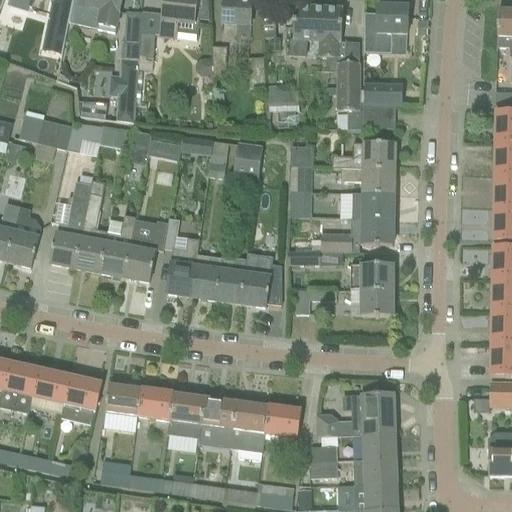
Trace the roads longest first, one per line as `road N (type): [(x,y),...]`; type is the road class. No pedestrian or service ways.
road 1 (residential): [(436,367),(192,347),(0,310)]
road 2 (residential): [(452,0),(439,153),(436,367)]
road 3 (residential): [(436,367),(444,508)]
